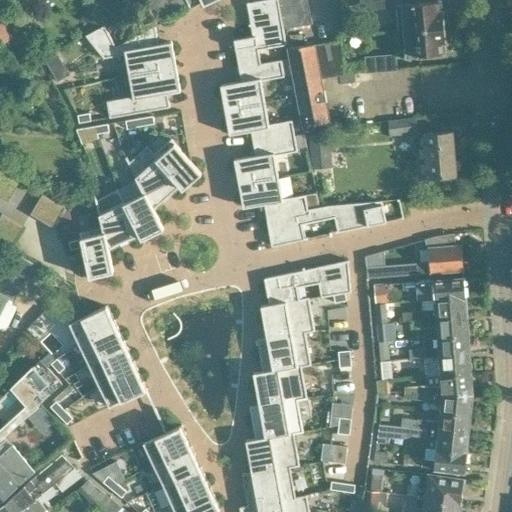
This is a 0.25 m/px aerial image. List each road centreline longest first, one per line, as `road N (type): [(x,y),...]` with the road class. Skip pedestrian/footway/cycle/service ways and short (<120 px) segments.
road 1 (residential): [(228,484),(151,367),(129,298),(217,278),(245,263)]
road 2 (residential): [(240,0),(198,41),(219,203),(245,263)]
road 3 (residential): [(506,200),(245,263)]
road 4 (residential): [(245,263),(248,349),(228,484)]
road 5 (tertiary): [(506,200),(490,0)]
